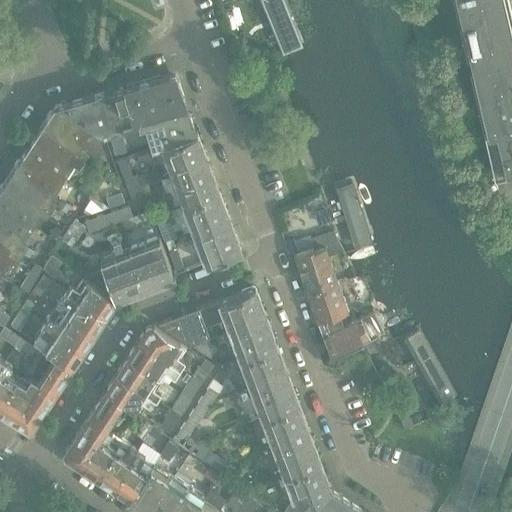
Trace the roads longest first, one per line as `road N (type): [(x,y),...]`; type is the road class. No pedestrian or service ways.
road 1 (residential): [(274,261),(138,309),(33,460)]
road 2 (residential): [(405,501),(357,471),(274,261)]
road 3 (residential): [(274,261),(190,40)]
road 4 (residential): [(43,64),(81,70),(190,40)]
road 5 (unclassified): [(467,511),(511,384)]
